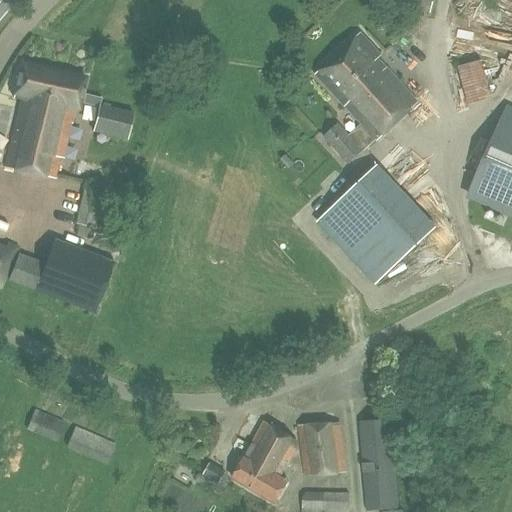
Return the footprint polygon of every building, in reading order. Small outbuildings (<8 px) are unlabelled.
[(408,0),(407,7),(430,13),(433,0),(408,0)] [(361,33),(316,74),(362,125),(352,134),(366,150),(377,140),(378,141),(418,103),(378,58),(381,55),(361,33)] [(498,65),(487,69),(481,53),(458,62),(472,99),(506,87),(498,65)] [(56,179),(61,157),(64,158),(72,123),(73,123),(77,108),(80,108),(87,77),(22,63),(14,97),(21,99),(5,167),(56,179)] [(101,104),(95,130),(129,138),(135,112),(101,104)] [(470,197),(511,215),(511,107),(509,107),(470,197)] [(439,220),(455,205),(432,181),(423,189),(416,182),(429,170),(410,150),(391,167),(439,220)] [(437,227),(377,164),(315,223),(375,286),(437,227)] [(78,225),(101,231),(111,191),(87,186),(78,225)] [(0,288),(17,248),(0,240),(0,288)] [(114,263),(99,257),(54,240),(45,265),(19,255),(9,280),(95,313),(114,263)] [(429,297),(454,286),(447,270),(422,281),(429,297)] [(35,410),(27,430),(56,442),(65,422),(35,410)] [(399,508),(392,419),(360,422),(367,511),(399,508)] [(297,448),(296,440),(264,422),(233,478),(276,503),(289,481),(281,476),(297,448)] [(347,472),(339,423),(298,425),(306,476),(347,472)] [(210,462),(202,475),(218,485),(227,471),(210,462)] [(353,511),(353,497),(308,499),(308,511),(353,511)]
